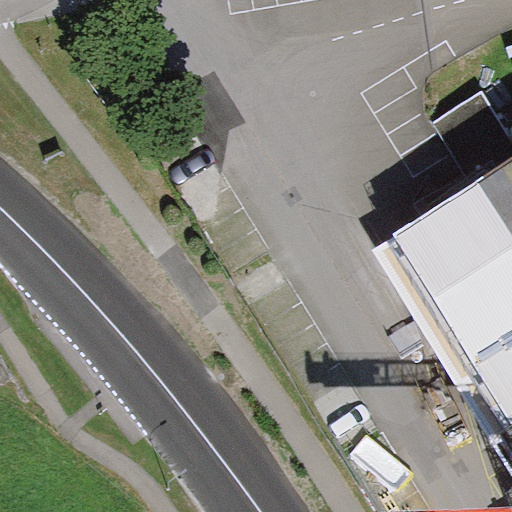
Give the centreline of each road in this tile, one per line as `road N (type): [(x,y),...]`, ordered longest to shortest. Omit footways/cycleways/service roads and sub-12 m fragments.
road 1 (track): [(0,31),(279,403),(345,511)]
road 2 (primary): [(263,511),(124,331),(0,204)]
